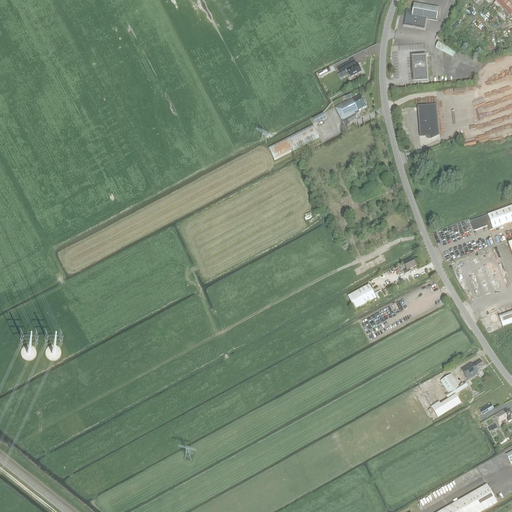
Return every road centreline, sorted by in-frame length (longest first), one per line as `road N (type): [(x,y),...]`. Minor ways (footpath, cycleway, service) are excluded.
road 1 (tertiary): [(511,381),(450,289),(397,158),(382,65),(396,0)]
road 2 (unknown): [(385,104),(437,92),(461,110),(452,134),(397,158)]
